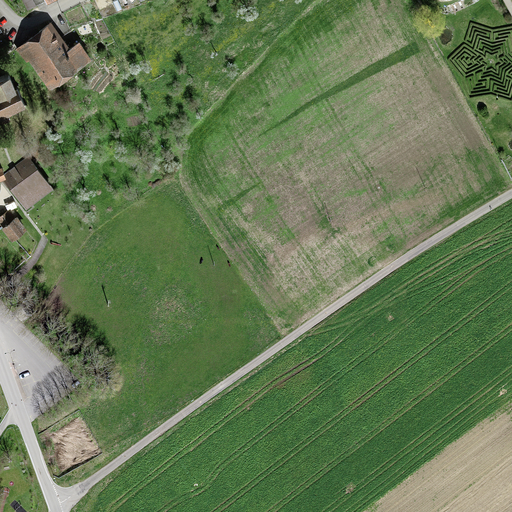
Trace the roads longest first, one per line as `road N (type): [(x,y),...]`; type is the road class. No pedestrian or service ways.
road 1 (track): [(511,194),(374,281),(60,511)]
road 2 (tertiary): [(0,353),(58,511)]
